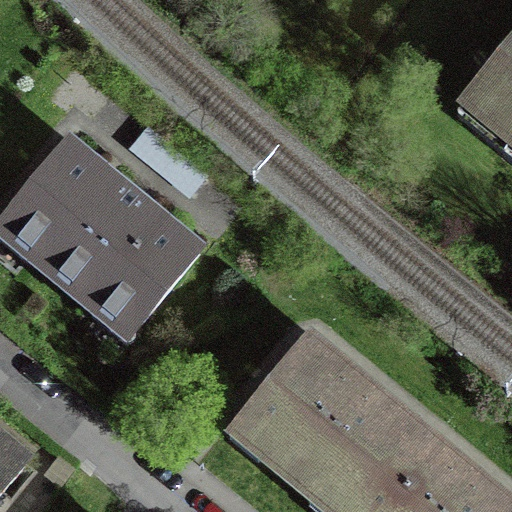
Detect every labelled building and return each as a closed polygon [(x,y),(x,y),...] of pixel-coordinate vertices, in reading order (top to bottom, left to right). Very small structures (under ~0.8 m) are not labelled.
[(511,50),(466,107),(511,145),(511,50)] [(0,235),(128,340),(198,255),(162,226),(159,229),(141,215),(144,212),(133,203),(122,194),(120,197),(102,183),(105,179),(70,150),(0,233),(0,235)] [(237,430),(336,511),(352,511),(417,434),(415,433),(415,434),(373,400),(376,397),(364,387),(353,378),(351,381),(309,347),(310,346),(308,344),(237,430)] [(352,511),(510,511),(481,488),(484,486),(472,476),(461,467),(459,470),(417,436),(418,435),(417,434),(352,511)] [(0,497),(27,464),(0,442),(0,497)]
